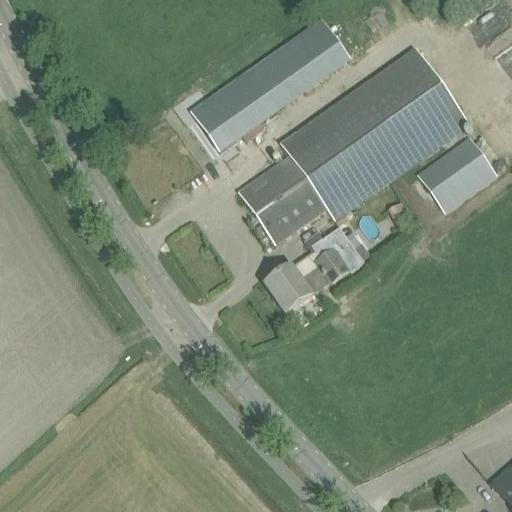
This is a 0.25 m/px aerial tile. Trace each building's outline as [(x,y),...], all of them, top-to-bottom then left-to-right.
[(289,160),(256,184),(239,195),(276,248),(326,212),(336,225),(464,135),(471,130),(415,52),(280,147),(289,160)] [(220,155),(279,115),(278,114),(283,110),(275,98),(270,101),(252,75),(193,116),(220,155)] [(418,179),(418,180),(444,216),(496,179),(470,142),(418,179)] [(396,230),(412,222),(404,206),(388,213),(396,230)] [(341,231),(340,232),(339,232),(327,240),(327,241),(323,244),(322,243),(312,250),(316,256),(293,271),(292,271),(282,277),(266,289),(287,318),(303,307),(313,300),(313,299),(331,287),(331,288),(350,275),(352,277),(366,267),(355,252),(360,248),(353,237),(348,241),(341,231)] [(511,511),(511,470),(502,480),(495,471),(485,480),(511,511)]
